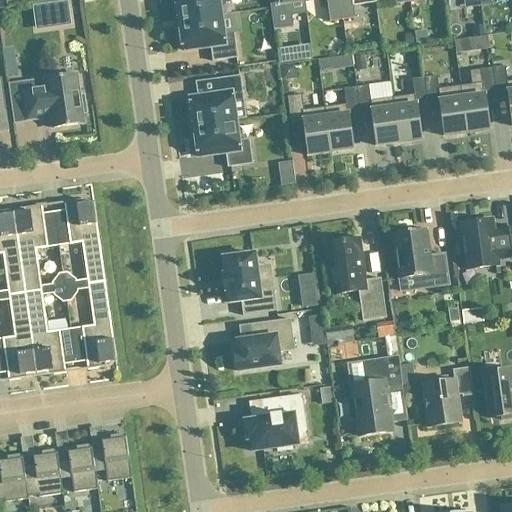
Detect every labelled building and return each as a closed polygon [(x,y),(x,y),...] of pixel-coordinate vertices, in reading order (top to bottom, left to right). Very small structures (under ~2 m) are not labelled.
[(179,23),(220,18),(217,0),(171,0),(173,13),(177,13),(179,23)] [(304,3),(303,0),(271,0),(268,0),(273,32),(292,29),(290,15),(306,13),(304,3)] [(303,0),(304,3),(324,0),(325,0),(329,24),(342,22),(338,0),(303,0)] [(338,0),(342,22),(354,20),(351,0),(338,0)] [(46,29),(68,26),(65,6),(64,6),(65,8),(44,11),(46,29)] [(220,18),(179,23),(180,34),(176,34),(178,50),(183,50),(183,53),(210,49),(212,64),(237,60),(233,36),(222,37),(220,18)] [(511,127),(511,83),(506,84),(504,69),(492,70),(496,96),(507,95),(511,127)] [(471,87),(460,88),(466,135),(488,132),(484,98),(496,96),(492,70),(469,73),(471,87)] [(46,89),(22,92),(26,122),(42,120),(42,118),(50,117),(52,131),(82,126),(80,116),(85,115),(83,98),(78,99),(75,76),(45,81),(46,89)] [(194,129),(234,124),(232,104),(243,103),(239,78),(214,81),(216,96),(190,100),(190,103),(186,103),(188,120),(192,119),(194,129)] [(444,139),(466,135),(460,88),(438,91),(436,78),(424,80),(427,106),(439,104),(444,139)] [(391,80),(369,82),(370,96),(392,95),(391,80)] [(414,97),(392,100),(398,145),(420,142),(416,107),(427,106),(424,80),(411,82),(414,97)] [(368,88),(356,90),(359,115),(371,114),(376,148),(398,145),(392,100),(370,103),(368,88)] [(343,91),(346,107),(324,110),(330,155),(352,152),(347,117),(359,115),(356,90),(343,91)] [(308,158),(330,155),(324,110),(303,113),(301,97),(286,99),(290,125),(303,123),(308,158)] [(234,124),(194,129),(195,140),(191,140),(193,157),(197,156),(198,159),(225,155),(227,170),(252,166),(248,142),(237,143),(234,124)] [(226,177),(212,180),(215,196),(229,193),(226,177)] [(202,180),(188,186),(196,202),(210,196),(202,180)] [(87,287),(104,284),(93,204),(82,206),(82,202),(63,205),(67,235),(56,237),(58,249),(81,245),(87,283),(87,287)] [(13,216),(24,296),(41,293),(40,289),(35,252),(58,249),(56,237),(45,238),(41,208),(23,210),(23,214),(13,216)] [(7,294),(8,298),(24,296),(13,216),(3,217),(3,213),(0,213),(0,256),(2,257),(7,294)] [(511,231),(493,234),(491,222),(460,226),(461,232),(457,232),(459,246),(463,246),(467,272),(497,268),(496,260),(506,258),(506,260),(511,259),(511,231)] [(425,231),(416,233),(412,233),(412,229),(395,232),(395,236),(392,236),(398,282),(420,279),(422,291),(447,287),(443,257),(429,259),(425,231)] [(364,283),(358,241),(326,245),(333,297),(358,294),(362,324),(385,320),(380,281),(364,283)] [(226,260),(222,260),(224,276),(223,277),(225,293),(227,293),(228,305),(240,304),(242,318),(276,313),(271,280),(257,282),(254,256),(242,257),(241,254),(225,256),(226,260)] [(58,277),(51,285),(51,288),(52,292),(64,290),(62,276),(58,277)] [(66,276),(62,276),(64,290),(76,288),(75,284),(75,282),(66,276)] [(104,284),(87,287),(88,291),(93,328),(70,331),(71,343),(83,342),(87,372),(105,369),(105,366),(116,364),(104,284)] [(76,288),(64,290),(66,304),(70,303),(77,294),(77,292),(76,288)] [(64,290),(52,292),(53,296),(53,298),(62,304),(66,304),(64,290)] [(71,343),(70,331),(47,335),(41,297),(41,293),(24,296),(36,375),(46,374),(46,378),(65,375),(60,345),(71,343)] [(8,298),(8,302),(14,339),(0,341),(0,353),(3,353),(8,383),(26,381),(26,377),(36,375),(24,296),(8,298)] [(234,356),(236,374),(280,368),(278,355),(283,355),(282,350),(293,349),(293,348),(289,322),(251,327),(252,329),(253,338),(251,341),(236,343),(238,355),(234,356)] [(379,324),(380,336),(395,334),(394,322),(379,324)] [(355,420),(358,439),(391,434),(385,389),(401,387),(397,360),(380,362),(380,366),(362,369),(364,386),(350,387),(353,402),(347,403),(350,421),(355,420)] [(422,387),(428,429),(460,425),(456,398),(461,397),(461,399),(472,398),(469,370),(452,372),(453,383),(446,384),(446,379),(429,382),(429,386),(422,387)] [(481,376),(488,421),(500,419),(501,423),(511,421),(511,376),(511,372),(498,373),(498,370),(484,372),(485,375),(481,376)] [(401,390),(390,391),(394,413),(404,412),(401,390)] [(250,442),(252,454),(276,451),(277,454),(291,452),(291,448),(298,447),(295,430),(305,428),(301,398),(269,402),(271,417),(269,418),(270,419),(243,423),(246,443),(250,442)] [(131,481),(124,437),(101,441),(102,453),(92,454),(95,474),(105,472),(107,484),(131,481)] [(92,454),(91,448),(67,452),(69,464),(58,465),(60,481),(71,479),(73,495),(97,492),(95,474),(92,454)] [(34,468),(23,470),(25,482),(27,499),(38,498),(39,500),(62,496),(60,481),(58,465),(56,453),(32,457),(34,468)] [(0,502),(3,502),(4,505),(28,501),(27,499),(25,482),(23,470),(21,458),(0,461),(0,502)]
